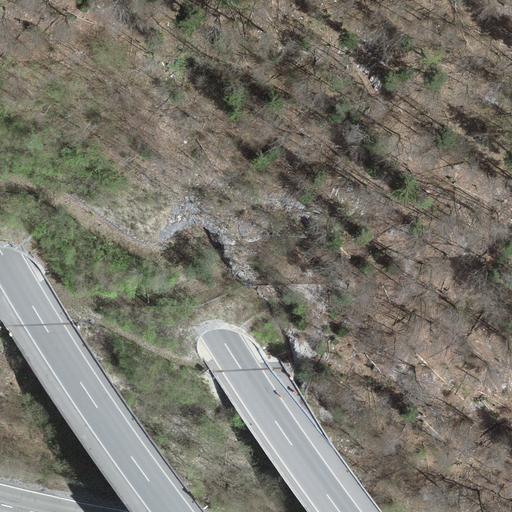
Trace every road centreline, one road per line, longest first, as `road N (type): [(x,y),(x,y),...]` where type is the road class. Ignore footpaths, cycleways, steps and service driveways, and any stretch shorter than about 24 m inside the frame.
road 1 (motorway): [(340,511),(153,221),(46,0)]
road 2 (motorway): [(0,254),(172,511)]
